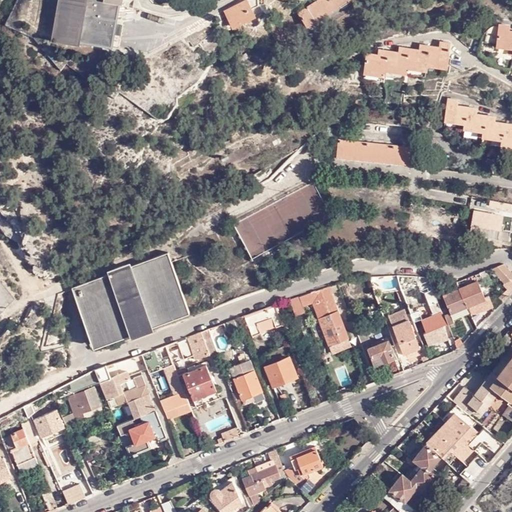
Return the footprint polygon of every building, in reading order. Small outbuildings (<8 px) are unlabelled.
[(62,0),(56,36),(77,40),(82,14),(115,20),(118,4),(103,1),(95,0),(62,0)] [(231,26),(232,27),(254,16),(251,10),(245,0),(244,0),(224,11),(231,26)] [(320,0),(298,15),(307,27),(347,0),(320,0)] [(82,14),(77,40),(110,45),(115,20),(82,14)] [(497,43),(511,45),(511,29),(510,29),(510,24),(500,22),(497,43)] [(195,35),(190,38),(195,46),(200,42),(195,35)] [(438,49),(428,47),(426,64),(445,67),(448,45),(439,44),(438,49)] [(418,51),(408,50),(405,67),(425,69),(426,64),(428,47),(420,46),(418,51)] [(399,54),(387,52),(385,69),(404,72),(405,67),(408,50),(400,49),(399,54)] [(385,69),(387,52),(379,51),(378,56),(367,55),(364,72),(384,75),(385,69)] [(446,119),(466,122),(468,107),(458,105),(458,100),(449,99),(446,119)] [(468,107),(466,122),(466,127),(485,130),(487,115),(477,113),(477,108),(468,107)] [(487,115),(485,130),(484,135),(503,138),(506,123),(495,121),(496,116),(487,115)] [(511,123),(506,123),(503,138),(503,143),(511,144),(511,123)] [(338,141),(337,158),(419,165),(421,148),(338,141)] [(471,225),(490,229),(493,215),(474,211),(471,225)] [(493,215),(490,229),(500,231),(502,217),(500,216),(500,214),(496,214),(495,215),(493,215)] [(73,287),(76,297),(80,308),(95,345),(189,310),(172,262),(168,251),(123,267),(123,265),(115,267),(116,270),(72,286),(73,287)] [(511,272),(504,264),(496,268),(510,282),(508,285),(511,290),(511,272)] [(475,283),(459,289),(468,307),(470,312),(491,303),(489,298),(485,300),(477,283),(477,282),(475,283)] [(459,289),(457,283),(446,288),(448,293),(459,289)] [(310,292),(297,297),(301,306),(313,302),(330,346),(348,340),(329,286),(310,292)] [(66,301),(76,297),(73,287),(64,290),(66,301)] [(468,307),(459,289),(448,293),(443,296),(450,314),(468,307)] [(295,316),(303,312),(301,306),(297,297),(289,300),(291,306),(295,316)] [(284,308),(291,306),(289,300),(282,303),(284,308)] [(275,328),(282,325),(275,305),(244,316),(252,337),(260,334),(260,333),(257,325),(272,319),(275,327),(275,328)] [(470,312),(468,307),(450,314),(449,315),(451,320),(452,319),(470,312)] [(412,314),(411,314),(407,315),(405,310),(389,316),(393,327),(403,355),(419,349),(413,333),(418,331),(415,323),(412,314)] [(423,320),(420,311),(412,314),(415,323),(423,320)] [(422,322),(426,333),(442,326),(448,339),(449,341),(454,339),(448,325),(445,316),(443,313),(422,322)] [(453,323),(452,319),(451,320),(449,315),(445,316),(448,325),(453,323)] [(246,335),(239,318),(224,323),(224,324),(227,332),(229,340),(246,335)] [(260,333),(275,327),(272,319),(257,325),(260,333)] [(224,323),(208,329),(212,338),(227,332),(224,324),(224,323)] [(442,326),(426,333),(424,334),(429,345),(435,343),(438,342),(438,343),(448,339),(442,326)] [(212,338),(208,329),(201,332),(211,354),(217,352),(212,338)] [(510,330),(496,344),(506,354),(511,345),(511,330),(511,331),(510,330)] [(211,354),(201,332),(188,337),(190,344),(194,355),(196,360),(211,354)] [(358,335),(361,345),(370,341),(368,337),(370,337),(368,332),(358,335)] [(167,345),(169,352),(181,348),(186,346),(184,339),(167,345)] [(348,340),(330,346),(332,354),(351,347),(348,340)] [(375,366),(394,358),(387,341),(368,349),(375,366)] [(184,358),(194,355),(190,344),(186,346),(181,348),(184,358)] [(511,345),(506,354),(492,372),(496,376),(511,355),(511,345)] [(273,387),(302,375),(294,355),(291,348),(274,354),(275,357),(263,361),(273,387)] [(152,368),(150,364),(146,353),(142,355),(148,370),(152,368)] [(511,355),(496,376),(511,388),(511,355)] [(167,371),(169,377),(177,373),(172,358),(171,356),(162,359),(164,364),(167,371)] [(177,373),(179,376),(183,374),(185,374),(178,356),(172,358),(177,373)] [(151,377),(167,371),(164,364),(162,359),(150,364),(152,368),(148,370),(151,377)] [(245,375),(254,372),(250,361),(240,365),(245,375)] [(111,378),(106,365),(95,368),(100,380),(108,400),(115,397),(123,393),(119,384),(131,379),(130,377),(127,371),(111,378)] [(185,374),(183,374),(194,400),(217,391),(206,365),(185,374)] [(230,369),(235,379),(245,375),(240,365),(230,369)] [(84,374),(68,382),(71,390),(100,380),(95,368),(84,374)] [(245,375),(235,379),(241,396),(243,400),(245,405),(252,402),(253,399),(252,396),(262,392),(254,372),(245,375)] [(492,372),(474,395),(479,398),(472,407),(480,413),(497,393),(509,402),(511,398),(511,388),(496,376),(492,372)] [(170,387),(181,383),(179,376),(177,373),(169,377),(167,378),(170,387)] [(146,414),(155,410),(143,380),(142,375),(133,378),(137,388),(123,393),(115,397),(119,406),(138,398),(138,399),(135,401),(142,416),(146,414)] [(64,384),(49,392),(56,407),(58,406),(59,408),(63,406),(61,401),(69,397),(64,384)] [(75,413),(63,418),(67,426),(78,421),(78,418),(85,415),(84,411),(102,404),(95,387),(70,397),(75,413)] [(345,387),(335,391),(338,397),(347,393),(345,387)] [(465,387),(453,401),(457,403),(458,404),(463,409),(468,403),(474,395),(465,387)] [(167,399),(175,395),(171,388),(163,391),(167,399)] [(165,412),(189,403),(185,391),(175,395),(167,399),(160,401),(165,412)] [(217,391),(194,400),(197,408),(220,399),(217,391)] [(479,398),(474,395),(468,403),(472,407),(479,398)] [(241,396),(236,398),(239,407),(245,405),(243,400),(241,396)] [(31,401),(24,405),(29,416),(36,414),(31,401)] [(174,420),(193,413),(189,403),(165,412),(171,428),(176,425),(174,420)] [(457,403),(442,419),(445,422),(454,413),(452,412),(458,404),(457,403)] [(84,411),(85,415),(87,420),(105,413),(102,404),(84,411)] [(496,455),(504,444),(463,409),(458,404),(452,412),(454,413),(445,422),(426,442),(441,457),(448,463),(455,456),(462,461),(474,449),(474,450),(481,443),(496,455)] [(64,427),(57,409),(35,419),(43,436),(64,427)] [(511,422),(511,411),(509,409),(503,416),(511,422)] [(134,419),(119,425),(123,435),(130,432),(135,444),(128,447),(132,455),(135,454),(135,456),(139,454),(138,453),(150,448),(146,440),(157,436),(159,442),(167,438),(165,433),(155,410),(146,414),(142,416),(134,419)] [(119,425),(134,419),(132,416),(117,422),(119,425)] [(40,442),(31,422),(23,425),(30,442),(31,445),(40,442)] [(17,447),(30,442),(23,425),(12,430),(17,447)] [(218,440),(220,444),(225,442),(234,439),(240,436),(237,428),(222,434),(224,438),(218,440)] [(36,457),(31,445),(30,442),(17,447),(12,449),(18,465),(36,457)] [(419,463),(429,471),(441,457),(426,442),(413,459),(419,463)] [(184,459),(198,453),(195,445),(180,451),(184,459)] [(316,448),(291,459),(295,470),(298,469),(301,475),(323,465),(316,448)] [(281,464),(275,449),(268,451),(271,460),(273,465),(276,464),(277,466),(281,464)] [(0,450),(0,482),(3,481),(1,477),(12,473),(6,458),(3,459),(0,450)] [(84,472),(76,453),(67,458),(75,476),(84,472)] [(478,454),(459,474),(470,484),(488,464),(478,454)] [(38,462),(36,457),(18,465),(21,470),(38,462)] [(271,460),(256,466),(258,471),(273,465),(271,460)] [(52,468),(60,486),(71,480),(62,462),(52,468)] [(426,494),(439,479),(429,471),(419,463),(407,478),(417,487),(426,494)] [(281,476),(277,466),(276,464),(273,465),(258,471),(263,483),(271,479),(281,476)] [(250,474),(255,486),(263,483),(258,471),(256,466),(248,470),(250,474)] [(13,477),(12,473),(1,477),(3,481),(13,477)] [(243,478),(248,489),(255,486),(250,474),(243,478)] [(405,502),(417,487),(407,478),(401,474),(388,489),(398,497),(405,502)] [(223,487),(232,481),(230,477),(229,478),(230,481),(222,487),(223,487)] [(301,486),(307,491),(315,482),(310,477),(301,486)] [(230,481),(229,478),(221,484),(222,487),(230,481)] [(242,501),(232,481),(223,487),(221,488),(217,487),(214,487),(213,488),(212,489),(212,490),(211,492),(212,495),(210,497),(223,511),(228,508),(230,510),(242,501)] [(221,488),(223,487),(222,487),(221,484),(216,482),(212,482),(209,484),(207,488),(206,493),(210,497),(212,495),(211,492),(212,490),(212,489),(213,488),(214,487),(217,487),(221,488)] [(255,486),(257,492),(263,490),(266,489),(265,486),(263,483),(255,486)] [(68,504),(78,500),(73,486),(63,491),(68,504)] [(86,497),(94,494),(91,486),(83,489),(86,497)] [(247,501),(250,507),(260,499),(257,492),(255,486),(248,489),(252,499),(247,501)] [(51,511),(58,508),(52,491),(43,495),(51,511)] [(449,508),(458,499),(450,492),(442,502),(449,508)] [(395,506),(401,511),(412,511),(414,509),(405,502),(398,497),(392,503),(395,506)] [(161,503),(164,511),(176,511),(170,500),(161,503)] [(265,504),(257,511),(278,511),(281,510),(272,501),(267,505),(265,504)] [(245,511),(250,509),(243,502),(231,511),(245,511)]
